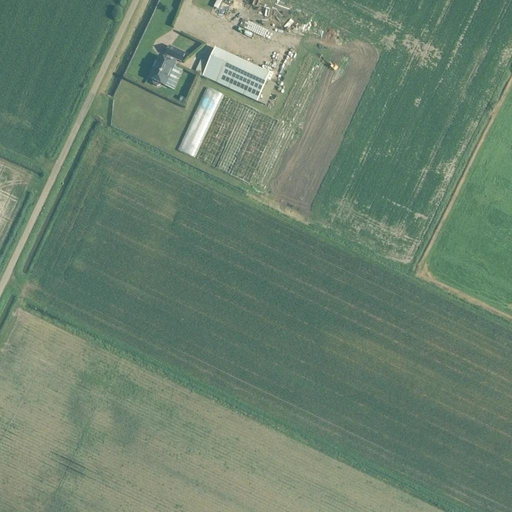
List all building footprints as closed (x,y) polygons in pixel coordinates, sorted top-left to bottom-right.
[(274,14),(269,25),(275,28),(280,17),(274,14)] [(149,79),(152,81),(154,81),(153,83),(154,85),(157,87),(160,86),(160,84),(162,85),(165,87),(176,64),(174,64),(176,60),(181,62),(185,54),(170,47),(166,55),(168,56),(166,60),(159,57),(149,79)] [(270,75),(238,59),(215,49),(203,77),(257,102),(270,75)] [(316,53),(297,99),(312,106),(331,59),(316,53)] [(181,87),(191,67),(183,63),(174,84),(181,87)] [(354,74),(345,93),(360,100),(368,80),(354,74)] [(212,85),(187,148),(203,154),(228,91),(212,85)] [(257,123),(264,108),(251,103),(245,117),(257,123)] [(226,147),(218,164),(250,177),(253,177),(258,166),(257,159),(262,159),(261,150),(262,149),(261,139),(254,136),(257,128),(245,123),(240,124),(237,131),(228,132),(235,135),(231,143),(233,144),(223,145),(226,147)]
